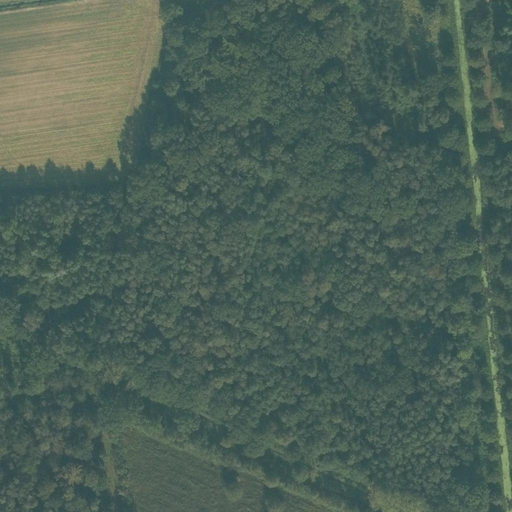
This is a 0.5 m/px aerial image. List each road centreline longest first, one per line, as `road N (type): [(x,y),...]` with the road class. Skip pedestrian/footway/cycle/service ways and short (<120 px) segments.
road 1 (track): [(392,511),(110,379),(89,378)]
road 2 (track): [(116,511),(89,378)]
